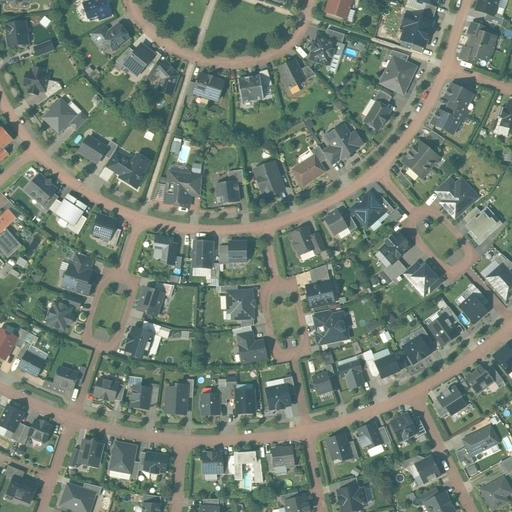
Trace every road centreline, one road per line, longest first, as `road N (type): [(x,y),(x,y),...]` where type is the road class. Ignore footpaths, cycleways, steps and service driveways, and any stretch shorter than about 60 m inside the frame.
road 1 (residential): [(131,0),(161,40),(221,63),(286,47),(313,0)]
road 2 (residential): [(100,265),(76,339),(113,351),(136,277),(124,273)]
road 3 (residential): [(277,287),(297,283),(310,355),(270,362),(257,291)]
road 4 (residential): [(421,221),(434,210),(471,252),(445,275),(408,233)]
road 5 (residential): [(449,65),(419,123),(375,173)]
road 6 (residential): [(417,393),(472,511)]
road 7 (residential): [(180,438),(310,431)]
road 8 (residential): [(142,221),(78,188),(37,148)]
road 9 (residential): [(375,173),(323,208),(265,229)]
road 10 (residential): [(265,229),(198,232),(142,221)]
